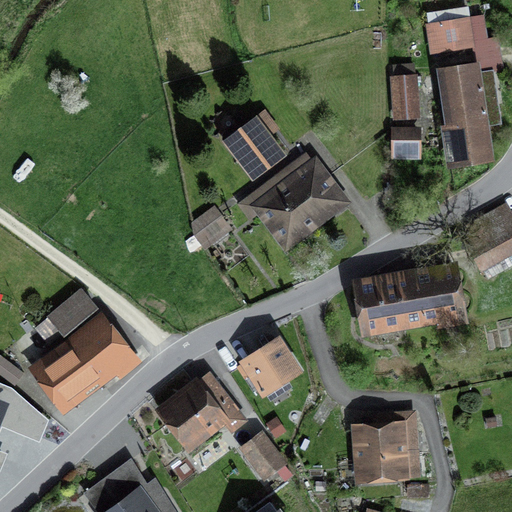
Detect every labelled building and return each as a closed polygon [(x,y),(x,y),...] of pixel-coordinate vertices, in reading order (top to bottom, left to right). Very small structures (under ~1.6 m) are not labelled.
[(469,19),(430,24),(434,49),(473,44),(469,19)] [(486,71),(441,77),(454,177),(499,171),(486,71)] [(419,82),(393,83),(396,127),(421,126),(419,82)] [(260,129),(231,150),(257,186),(287,165),(260,129)] [(424,133),(395,134),(396,168),(426,167),(424,133)] [(321,163),(256,212),(290,257),(354,209),(321,163)] [(511,214),(509,208),(467,230),(491,274),(511,262),(511,214)] [(218,212),(190,231),(206,254),(234,235),(218,212)] [(413,272),(422,321),(467,313),(458,264),(413,272)] [(422,321),(413,272),(355,282),(363,331),(422,321)] [(78,289),(42,319),(55,335),(91,305),(78,289)] [(97,325),(40,366),(67,403),(124,362),(97,325)] [(285,342),(245,367),(268,403),(308,378),(285,342)] [(22,373),(0,357),(0,372),(15,383),(22,373)] [(213,373),(161,414),(196,459),(248,419),(213,373)] [(417,422),(354,429),(361,491),(424,484),(417,422)] [(269,437),(243,454),(266,488),(291,470),(269,437)] [(158,511),(145,492),(116,511),(158,511)]
